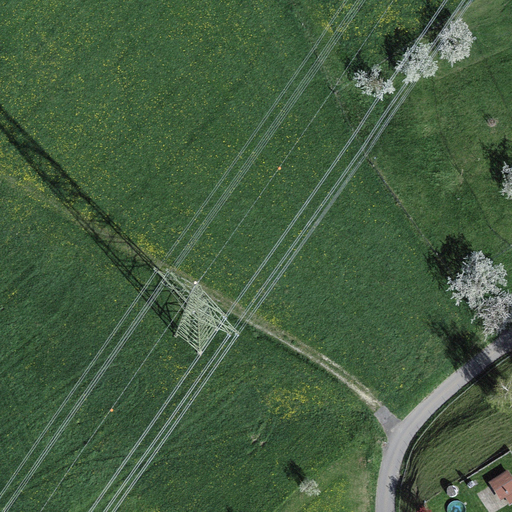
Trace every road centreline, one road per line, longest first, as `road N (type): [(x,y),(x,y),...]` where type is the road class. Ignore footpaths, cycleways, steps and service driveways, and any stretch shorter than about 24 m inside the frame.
road 1 (track): [(403,433),(336,371),(0,168)]
road 2 (unclassified): [(511,338),(403,433),(385,511)]
